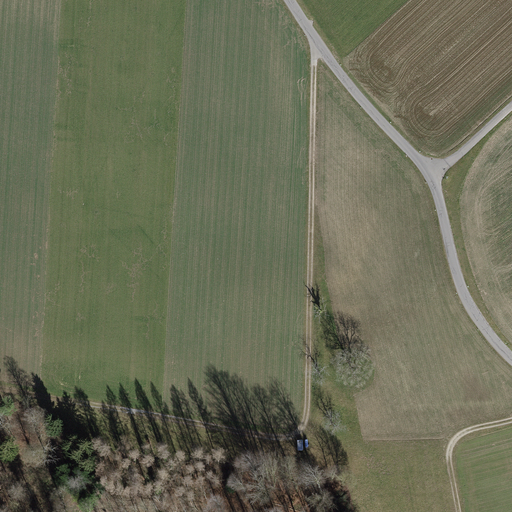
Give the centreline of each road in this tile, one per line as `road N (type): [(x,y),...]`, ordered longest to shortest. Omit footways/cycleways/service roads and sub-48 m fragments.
road 1 (track): [(314,36),(307,411),(300,431),(276,435),(0,385)]
road 2 (unclassified): [(289,0),(368,107),(433,176),(468,303),(511,359)]
road 3 (track): [(511,417),(465,428),(453,442),(461,511)]
